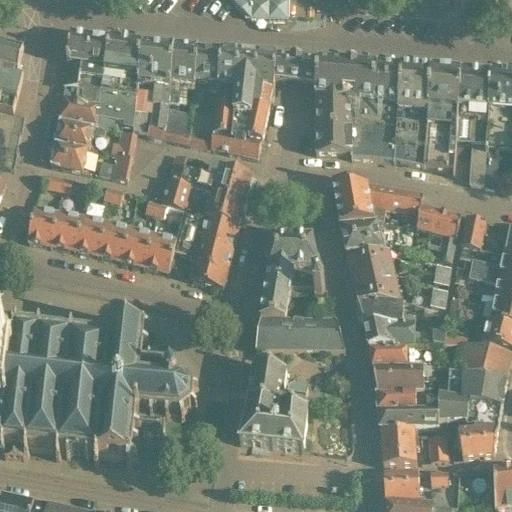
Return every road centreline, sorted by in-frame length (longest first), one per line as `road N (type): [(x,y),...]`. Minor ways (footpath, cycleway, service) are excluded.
road 1 (residential): [(374,511),(342,301),(294,169)]
road 2 (residential): [(294,169),(156,152),(140,194),(31,171)]
road 3 (residential): [(52,28),(298,55)]
road 4 (residential): [(239,319),(0,261)]
road 5 (residential): [(511,211),(374,178),(294,169)]
road 6 (residential): [(298,55),(511,69)]
road 7 (residential): [(1,479),(175,511)]
road 8 (residential): [(239,319),(264,203),(294,169)]
road 9 (residential): [(52,28),(31,171)]
